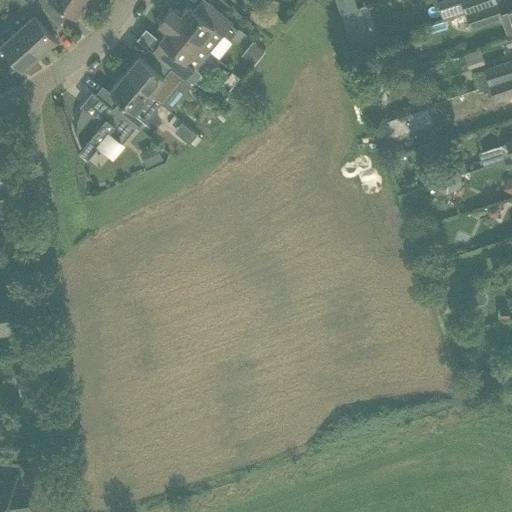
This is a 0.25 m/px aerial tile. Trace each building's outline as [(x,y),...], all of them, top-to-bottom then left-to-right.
[(51,16),(36,0),(17,0),(23,7),(9,19),(16,28),(39,53),(56,38),(43,23),(50,16),(51,16)] [(85,0),(36,0),(51,16),(59,4),(75,15),(85,0)] [(465,13),(495,3),(494,0),(439,0),(437,1),(443,21),(465,13)] [(495,3),(465,13),(470,27),(500,17),(495,3)] [(171,7),(165,15),(209,51),(223,34),(230,39),(238,30),(231,24),(232,23),(208,4),(200,14),(188,5),(180,14),(171,7)] [(158,57),(191,82),(193,84),(201,73),(195,69),(209,51),(165,15),(158,22),(167,30),(159,40),(167,46),(158,57)] [(39,53),(16,28),(0,42),(0,72),(14,59),(22,68),(39,53)] [(139,55),(124,73),(160,102),(180,80),(188,86),(191,82),(158,57),(151,66),(139,55)] [(511,59),(484,69),(485,72),(489,85),(511,76),(511,59)] [(119,99),(112,107),(135,127),(139,129),(150,115),(153,115),(158,109),(158,106),(160,102),(124,73),(109,91),(119,99)] [(511,76),(489,85),(494,99),(511,93),(511,76)] [(135,127),(112,107),(102,120),(85,106),(83,109),(80,114),(78,120),(77,126),(77,133),(78,139),(81,145),(84,150),(89,154),(102,139),(116,150),(135,127)] [(403,115),(382,121),(387,138),(408,131),(403,115)] [(491,163),(510,156),(511,155),(511,139),(505,141),(506,143),(487,149),(491,163)] [(7,161),(0,161),(0,198),(12,197),(12,196),(11,196),(0,197),(0,179),(8,178),(8,179),(10,179),(7,161)] [(0,216),(13,214),(13,215),(15,215),(12,197),(0,198),(0,216)] [(0,331),(12,330),(7,297),(0,298),(0,331)] [(16,487),(15,483),(0,485),(0,511),(37,511),(34,485),(16,487)]
